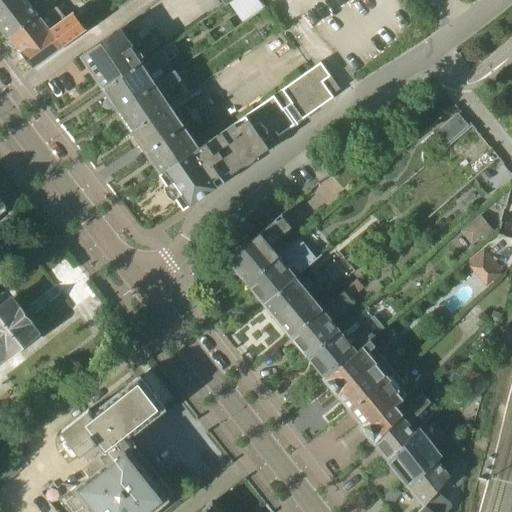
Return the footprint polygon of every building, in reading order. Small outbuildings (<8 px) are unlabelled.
[(0,0),(0,24),(9,37),(39,15),(55,3),(54,2),(56,0),(0,0)] [(73,12),(66,17),(55,3),(39,15),(62,46),(99,19),(98,18),(97,18),(91,10),(79,20),(73,12)] [(33,67),(62,46),(39,15),(9,37),(33,67)] [(106,88),(151,58),(127,23),(83,54),(106,88)] [(120,109),(171,75),(166,67),(167,66),(166,64),(170,62),(162,51),(151,58),(106,88),(120,109)] [(75,62),(49,76),(59,93),(84,79),(75,62)] [(323,81),(331,76),(321,62),(246,115),(222,132),(218,134),(163,172),(160,174),(184,209),(225,181),(221,176),(230,170),(232,173),(268,148),(264,141),(276,133),(279,136),(295,124),(285,110),(292,105),(302,119),(334,97),(323,81)] [(175,72),(171,75),(120,109),(134,129),(170,106),(190,93),(175,72)] [(134,129),(148,150),(184,126),(170,106),(134,129)] [(458,110),(434,132),(446,145),(470,123),(458,110)] [(218,134),(222,132),(216,123),(192,138),(184,126),(148,150),(163,172),(218,134)] [(282,237),(293,227),(282,215),(260,234),(230,260),(248,282),(289,246),(282,237)] [(482,235),(486,240),(495,233),(480,215),(471,222),(482,235)] [(266,303),(296,277),(318,258),(300,237),(289,246),(248,282),(266,303)] [(489,285),(504,269),(482,248),(467,263),(489,285)] [(303,286),(297,278),(296,277),(266,303),(292,335),(322,309),(312,296),(319,291),(310,280),(303,286)] [(308,355),(339,330),(331,320),(353,301),(349,296),(362,285),(357,279),(322,309),(292,335),(308,355)] [(0,358),(8,352),(9,353),(37,331),(12,300),(1,309),(0,308),(0,358)] [(370,340),(371,340),(384,330),(374,318),(366,324),(358,314),(339,330),(308,355),(325,376),(370,340)] [(374,345),(371,340),(370,340),(325,376),(326,377),(351,408),(395,372),(373,346),(374,345)] [(376,441),(403,413),(397,406),(403,401),(402,400),(402,397),(407,393),(402,387),(405,384),(395,372),(351,408),(363,423),(361,424),(374,440),(375,440),(375,441),(376,441)] [(146,511),(163,498),(163,499),(165,497),(163,496),(169,491),(132,443),(126,435),(162,407),(138,375),(91,412),(87,408),(60,429),(79,453),(95,440),(102,450),(97,453),(98,455),(82,467),(88,474),(75,484),(74,482),(68,487),(69,488),(61,494),(73,509),(85,500),(93,511),(91,511),(146,511)] [(389,458),(416,431),(410,423),(431,401),(423,393),(403,413),(376,441),(375,441),(389,459),(389,458)] [(410,485),(437,459),(441,454),(433,443),(453,427),(443,415),(432,425),(433,427),(425,433),(421,427),(416,431),(389,458),(389,459),(410,485)] [(424,504),(457,467),(462,461),(465,449),(461,445),(442,465),(437,459),(410,485),(424,504)] [(6,450),(0,455),(0,487),(22,469),(6,450)] [(457,467),(424,504),(425,504),(417,511),(446,511),(451,507),(452,504),(447,499),(456,489),(456,488),(453,484),(463,474),(457,467)]
